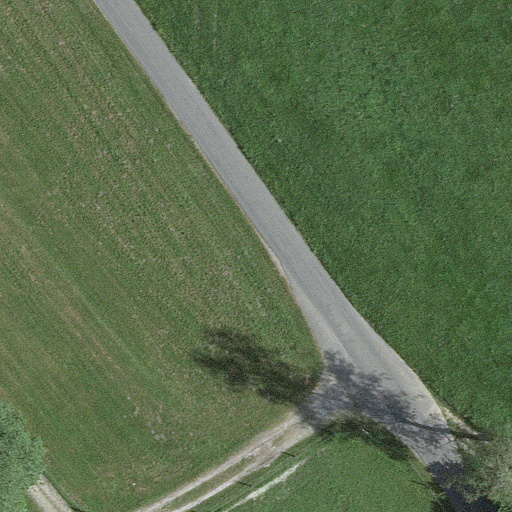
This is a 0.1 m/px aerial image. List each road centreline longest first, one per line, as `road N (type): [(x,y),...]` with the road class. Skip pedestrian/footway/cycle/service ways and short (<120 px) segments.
road 1 (tertiary): [(466,511),(109,0)]
road 2 (track): [(166,511),(374,381)]
